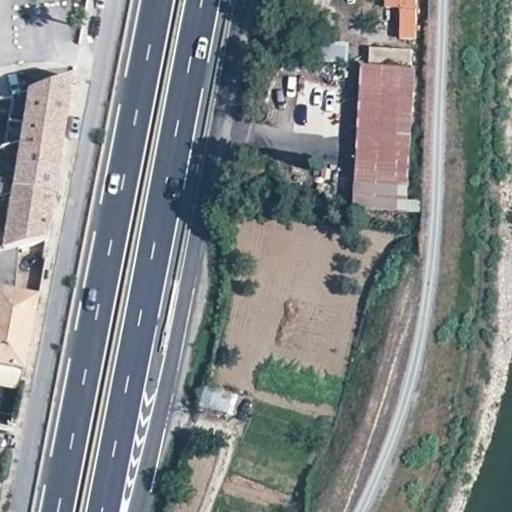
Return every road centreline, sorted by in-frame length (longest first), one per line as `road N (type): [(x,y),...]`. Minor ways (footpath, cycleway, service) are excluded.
road 1 (unclassified): [(136,511),(244,0)]
road 2 (primary): [(160,0),(58,511)]
road 3 (primary): [(104,511),(203,0)]
road 4 (unclassified): [(118,0),(20,511)]
